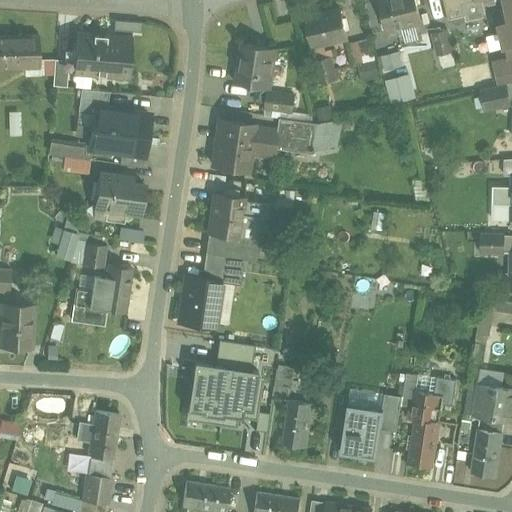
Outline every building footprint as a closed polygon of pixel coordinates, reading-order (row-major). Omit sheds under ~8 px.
[(417,0),(385,0),(381,1),(385,17),(380,18),(382,29),(388,28),(388,30),(423,21),(417,0)] [(445,0),(450,19),(466,16),(462,0),(445,0)] [(511,0),(506,0),(511,22),(502,24),(509,59),(511,58),(511,0)] [(343,11),(307,19),(313,47),(315,46),(318,60),(329,57),(328,52),(326,44),(350,39),(343,11)] [(444,15),(430,19),(434,33),(448,30),(444,15)] [(448,30),(434,33),(439,56),(453,52),(448,30)] [(133,39),(78,34),(76,61),(70,61),(69,72),(130,77),(133,39)] [(39,35),(0,36),(0,68),(26,68),(25,61),(40,60),(39,35)] [(371,38),(350,43),(356,65),(376,60),(371,38)] [(277,50),(243,44),(237,83),(271,88),(277,50)] [(333,51),(328,52),(329,57),(318,60),(317,60),(322,84),(337,80),(332,58),(334,57),(333,51)] [(400,52),(382,56),(386,71),(403,67),(400,52)] [(453,52),(439,56),(442,69),(456,66),(453,52)] [(70,61),(56,59),(54,86),(68,87),(69,72),(70,61)] [(505,60),(494,62),(499,85),(510,83),(505,60)] [(376,62),(359,66),(362,81),(379,77),(376,62)] [(383,80),(390,104),(415,97),(408,73),(383,80)] [(499,85),(482,89),(487,110),(511,104),(511,82),(510,83),(499,85)] [(111,92),(83,89),(80,114),(86,115),(95,116),(96,110),(109,111),(111,92)] [(297,97),(269,93),(267,108),(294,112),(297,97)] [(109,111),(96,110),(95,116),(91,148),(122,152),(147,155),(151,115),(109,111)] [(321,125),(282,119),(280,131),(277,149),(317,155),(321,125)] [(256,125),(221,120),(214,165),(249,170),(250,167),(253,167),(255,155),(268,157),(268,155),(276,156),(277,149),(280,131),(255,128),(256,125)] [(87,147),(51,142),(50,155),(65,157),(85,160),(87,147)] [(147,155),(122,152),(120,163),(149,167),(150,155),(147,155)] [(85,160),(65,157),(63,170),(88,173),(90,161),(85,160)] [(136,178),(102,173),(95,218),(126,223),(127,213),(142,215),(146,186),(132,184),(132,179),(135,180),(136,178)] [(246,197),(216,193),(210,233),(261,240),(265,218),(243,214),(245,200),(246,197)] [(267,203),(245,200),(243,214),(265,218),(267,203)] [(144,230),(121,227),(120,239),(142,242),(144,230)] [(79,234),(63,229),(55,255),(71,260),(79,234)] [(261,240),(210,233),(207,253),(246,259),(258,261),(261,240)] [(511,236),(482,236),(481,254),(511,254),(511,236)] [(107,245),(88,242),(84,265),(104,268),(107,245)] [(246,259),(207,253),(204,271),(212,272),(211,279),(223,281),(223,283),(242,286),(246,259)] [(93,291),(78,289),(73,320),(105,325),(107,311),(127,314),(134,269),(109,265),(107,276),(96,275),(93,291)] [(11,271),(0,270),(0,292),(9,294),(11,271)] [(211,279),(188,276),(181,322),(216,327),(223,283),(223,281),(211,279)] [(498,300),(484,298),(478,333),(490,335),(491,325),(490,325),(492,311),(495,312),(498,300)] [(511,302),(498,300),(495,312),(511,314),(511,302)] [(34,308),(1,306),(0,326),(0,345),(32,347),(34,308)] [(276,364),(272,390),(287,393),(292,367),(276,364)] [(421,376),(408,374),(403,406),(411,407),(411,408),(414,408),(417,391),(418,391),(421,376)] [(405,378),(394,376),(392,389),(390,404),(401,405),(405,378)] [(418,391),(417,391),(414,408),(411,408),(409,418),(416,419),(441,423),(444,404),(455,406),(459,380),(439,377),(436,394),(418,391)] [(500,394),(482,391),(483,384),(482,384),(476,415),(482,416),(506,420),(511,420),(511,388),(501,387),(500,394)] [(392,389),(374,386),(370,412),(388,415),(390,404),(392,389)] [(250,394),(226,390),(219,433),(243,437),(250,394)] [(313,404),(290,400),(283,443),(307,446),(313,404)] [(370,412),(353,409),(346,453),(371,457),(373,444),(384,446),(388,415),(370,412)] [(122,415),(97,412),(95,426),(82,424),(80,440),(92,442),(91,455),(99,456),(115,458),(122,415)] [(506,420),(482,416),(480,428),(504,432),(506,420)] [(441,423),(416,419),(410,463),(434,467),(441,423)] [(18,425),(2,421),(0,430),(0,435),(15,439),(18,425)] [(504,432),(480,428),(472,473),(497,477),(504,432)] [(115,458),(99,456),(99,459),(93,458),(90,475),(111,478),(115,458)] [(111,478),(90,475),(86,501),(107,504),(111,478)] [(31,480),(16,476),(12,491),(27,495),(31,480)] [(227,511),(231,489),(187,483),(183,506),(221,511),(227,511)] [(299,511),(302,499),(258,493),(255,511),(299,511)] [(79,511),(82,501),(55,494),(52,505),(77,511),(79,511)] [(39,511),(43,503),(32,500),(28,511),(39,511)] [(86,501),(84,501),(83,511),(82,511),(105,511),(107,504),(86,501)]
